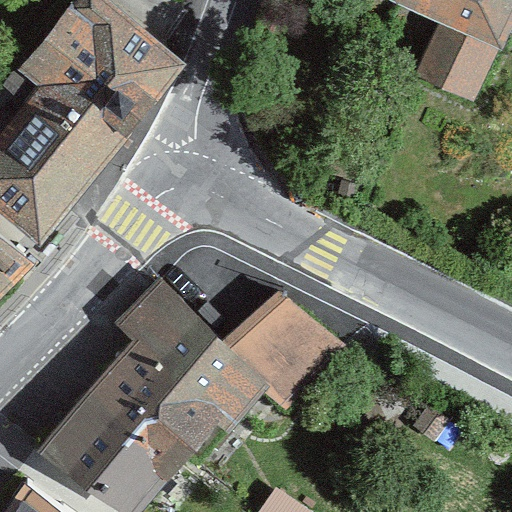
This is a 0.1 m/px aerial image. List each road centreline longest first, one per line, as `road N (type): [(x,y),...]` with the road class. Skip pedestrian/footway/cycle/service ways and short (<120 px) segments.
road 1 (residential): [(511,348),(329,248),(214,195),(184,191)]
road 2 (tertiary): [(184,191),(163,202),(0,375)]
road 3 (tertiary): [(184,191),(199,110),(240,0)]
